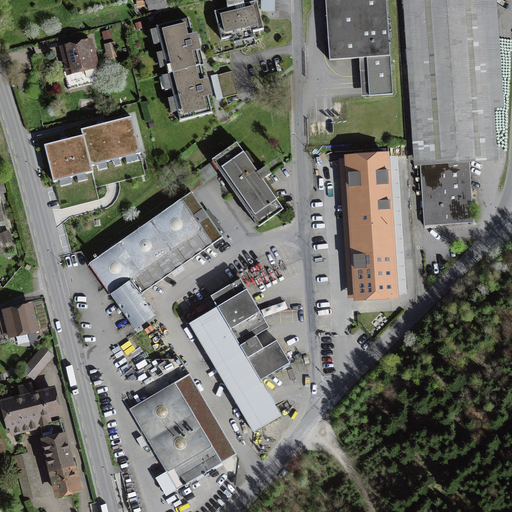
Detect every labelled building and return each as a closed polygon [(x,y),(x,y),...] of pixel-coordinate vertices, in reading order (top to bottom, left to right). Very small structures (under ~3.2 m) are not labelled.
[(161,0),(141,0),(145,16),(164,11),(161,0)] [(271,0),(261,0),(261,9),(271,10),(271,0)] [(387,96),(382,0),(320,0),(324,65),(359,63),(361,97),(387,96)] [(484,0),(399,0),(411,168),(419,167),(425,229),(473,224),(468,164),(495,162),(484,0)] [(255,2),(215,11),(221,37),(261,28),(255,2)] [(160,75),(200,65),(189,19),(148,29),(160,75)] [(103,36),(105,43),(111,41),(109,34),(103,36)] [(62,50),(68,76),(97,69),(91,44),(62,50)] [(103,48),(106,63),(117,60),(113,46),(103,48)] [(200,65),(160,75),(171,117),(178,115),(180,122),(213,114),(200,65)] [(30,73),(22,75),(25,89),(33,87),(30,73)] [(230,75),(215,78),(220,100),(235,97),(230,75)] [(100,200),(96,187),(112,182),(145,174),(130,117),(82,129),(84,137),(45,146),(62,209),(100,200)] [(238,144),(213,162),(259,226),(285,208),(238,144)] [(385,158),(339,161),(353,304),(398,300),(385,158)] [(222,238),(190,191),(86,262),(133,331),(155,316),(139,294),(222,238)] [(10,232),(0,236),(0,240),(2,247),(14,242),(10,232)] [(282,416),(261,380),(247,357),(240,345),(267,329),(239,281),(212,297),(218,307),(191,323),(255,431),(282,416)] [(30,302),(2,309),(6,322),(0,323),(0,340),(38,331),(30,302)] [(277,339),(247,357),(261,380),(291,362),(277,339)] [(54,360),(43,351),(24,374),(35,383),(54,360)] [(189,375),(129,412),(178,489),(237,452),(189,375)] [(57,390),(2,403),(10,440),(40,433),(39,428),(54,425),(52,420),(63,417),(57,390)] [(67,433),(44,439),(60,499),(83,492),(67,433)] [(29,455),(14,459),(26,503),(41,499),(29,455)]
